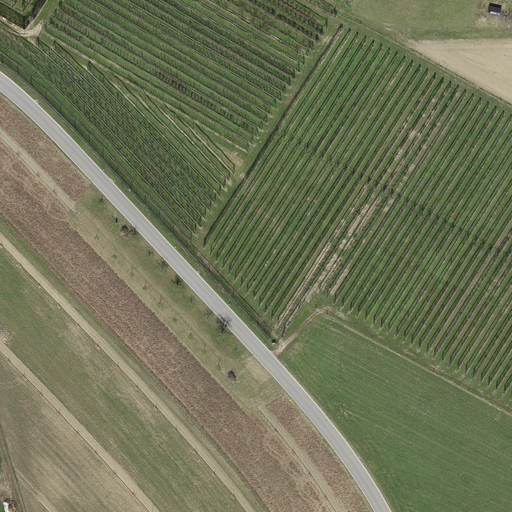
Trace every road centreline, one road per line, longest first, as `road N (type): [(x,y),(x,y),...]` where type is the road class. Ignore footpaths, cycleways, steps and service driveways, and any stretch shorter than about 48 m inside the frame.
road 1 (tertiary): [(0,79),(343,439),(387,511)]
road 2 (track): [(511,106),(343,10)]
